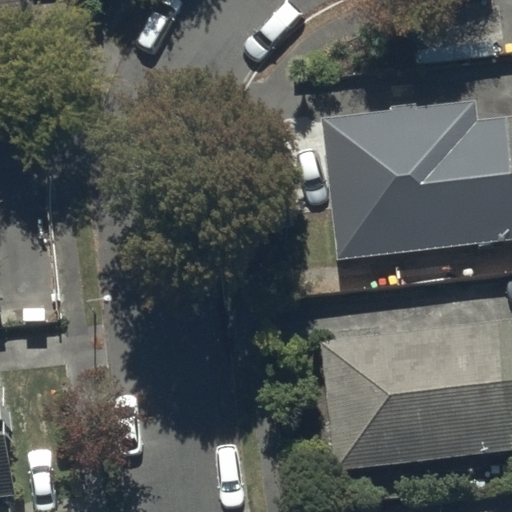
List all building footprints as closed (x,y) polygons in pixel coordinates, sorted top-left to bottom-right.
[(0,0),(0,96),(26,94),(22,0),(0,0)] [(478,105),(324,122),(341,262),(511,242),(511,120),(480,124),(478,105)] [(511,321),(500,323),(511,425),(511,321)] [(339,472),(511,451),(511,425),(500,323),(324,344),(339,472)] [(0,500),(16,499),(5,389),(0,389),(0,500)]
